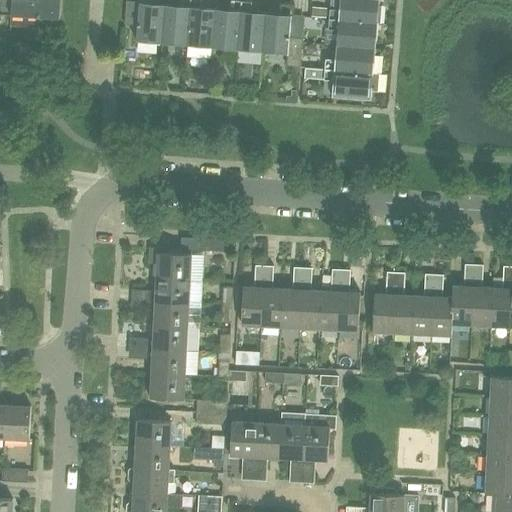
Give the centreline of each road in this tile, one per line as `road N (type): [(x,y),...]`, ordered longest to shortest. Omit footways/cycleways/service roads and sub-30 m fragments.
road 1 (unclassified): [(511,213),(126,183),(98,195)]
road 2 (residential): [(70,362),(84,219),(98,195)]
road 3 (residential): [(63,511),(70,362)]
